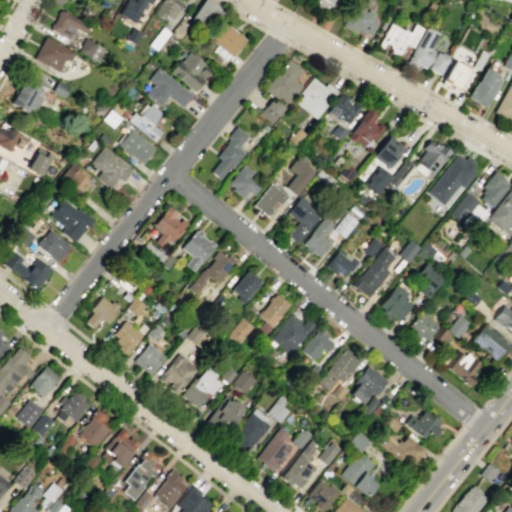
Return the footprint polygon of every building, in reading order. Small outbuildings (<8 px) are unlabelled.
[(133,22),(142,1),(149,4),(150,0),(124,0),(118,16),(133,22)] [(159,0),(154,14),(172,21),(180,0),(159,0)] [(207,30),(219,9),(203,0),(200,0),(189,19),(207,30)] [(332,0),(312,0),(311,4),(327,11),(332,0)] [(369,37),(378,16),(351,5),(343,26),(369,37)] [(69,40),(75,29),(82,33),(87,25),(59,9),(48,28),(69,40)] [(208,39),(230,56),(243,39),(222,22),(208,39)] [(398,55),(404,44),(412,47),(421,28),(412,24),(408,32),(388,23),(377,45),(398,55)] [(437,33),(424,26),(406,61),(437,76),(447,57),(429,48),(437,33)] [(43,35),(72,52),(67,61),(63,58),(55,71),(31,57),(43,35)] [(102,48),(83,38),(76,52),(95,61),(102,48)] [(195,90),(209,67),(183,51),(169,75),(195,90)] [(500,65),(507,53),(511,55),(511,67),(510,71),(500,65)] [(299,85),(292,81),(300,68),(284,58),(265,90),(287,104),(299,85)] [(467,68),(450,61),(441,83),(458,90),(467,68)] [(483,106),(465,97),(472,86),(473,86),(477,79),(484,67),(497,74),(495,77),(498,79),(483,106)] [(146,80),(151,83),(143,94),(158,105),(165,96),(181,107),(191,93),(155,68),(146,80)] [(41,83),(22,75),(10,103),(33,113),(42,93),(37,91),(41,83)] [(292,102),(313,119),(336,91),(325,82),(322,86),(312,78),(292,102)] [(492,111),(507,83),(511,85),(511,117),(510,121),(492,111)] [(345,125),(358,106),(338,93),(325,112),(345,125)] [(258,113),(270,123),(282,107),(273,100),(271,102),(268,100),(258,113)] [(128,123),(153,140),(160,131),(150,125),(159,112),(142,101),(128,123)] [(375,114),(366,108),(347,136),(366,149),(381,127),(371,120),(375,114)] [(0,147),(7,151),(17,133),(8,128),(6,131),(0,127),(0,147)] [(241,152),(236,148),(246,135),(235,127),(213,156),(217,160),(209,172),(220,180),(241,152)] [(140,163),(152,148),(128,129),(116,144),(140,163)] [(387,168),(402,148),(387,136),(371,155),(387,168)] [(411,164),(430,177),(448,151),(429,138),(411,164)] [(50,154),(36,147),(26,169),(40,175),(50,154)] [(94,178),(109,187),(115,177),(122,182),(131,167),(99,148),(89,164),(99,170),(94,178)] [(293,195),(312,172),(294,157),(285,168),(293,174),(283,186),(293,195)] [(409,165),(404,160),(391,176),(397,180),(409,165)] [(90,178),(71,162),(57,178),(77,194),(90,178)] [(246,191),(252,195),(262,183),(240,165),(225,185),(241,198),(246,191)] [(389,179),(380,166),(361,181),(371,194),(389,179)] [(491,208),(508,182),(492,172),(475,197),(491,208)] [(282,193),(266,183),(251,208),(268,218),(282,193)] [(511,186),(510,185),(485,218),(508,235),(511,230),(511,186)] [(448,212),(473,230),(487,211),(462,193),(448,212)] [(285,213),(296,222),(286,235),(296,243),(319,212),(298,196),(285,213)] [(59,232),(73,242),(90,219),(61,198),(48,216),(63,227),(59,232)] [(168,206),(186,222),(164,251),(153,241),(159,234),(151,227),(168,206)] [(331,229),(342,238),(355,221),(343,212),(331,229)] [(329,243),(321,237),(331,225),(321,217),(300,244),(317,258),(329,243)] [(35,246),(57,261),(68,243),(46,229),(35,246)] [(183,264),(191,271),(213,244),(194,229),(179,248),(189,256),(183,264)] [(404,261),(417,247),(408,239),(395,253),(404,261)] [(157,251),(145,243),(141,249),(152,257),(157,251)] [(511,248),(507,244),(502,250),(511,258),(511,248)] [(350,285),(366,297),(387,271),(383,268),(392,257),(380,247),(350,285)] [(215,283),(232,261),(217,249),(186,288),(194,294),(207,277),(215,283)] [(338,249),(323,265),(339,279),(354,262),(338,249)] [(9,253),(1,265),(36,288),(49,268),(34,258),(29,266),(9,253)] [(426,296),(441,276),(424,262),(408,283),(426,296)] [(229,289),(246,269),(259,280),(240,304),(233,298),(236,295),(229,289)] [(393,323),(409,304),(402,297),(406,293),(395,283),(375,306),(393,323)] [(255,315),(262,322),(256,329),(261,334),(287,306),(274,293),(255,315)] [(105,323),(117,308),(101,296),(81,320),(91,328),(99,319),(105,323)] [(511,304),(507,309),(501,305),(491,318),(511,334),(511,304)] [(268,340),(289,355),(309,325),(288,311),(268,340)] [(417,311),(436,326),(424,340),(420,337),(418,339),(411,333),(413,330),(407,325),(417,311)] [(444,328),(454,337),(467,323),(457,314),(444,328)] [(239,343),(250,325),(237,317),(226,336),(239,343)] [(111,334),(119,339),(113,347),(125,355),(140,334),(121,320),(111,334)] [(495,361),(509,344),(482,323),(469,340),(495,361)] [(447,332),(438,326),(431,335),(440,341),(447,332)] [(311,360),(320,348),(325,352),(333,341),(315,328),(298,350),(311,360)] [(163,356),(146,342),(131,361),(149,375),(163,356)] [(0,364),(0,410),(7,402),(3,399),(27,368),(22,364),(28,356),(15,346),(0,364)] [(335,379),(340,383),(358,359),(343,347),(314,382),(325,391),(335,379)] [(466,384),(480,365),(464,352),(462,355),(454,349),(442,366),(466,384)] [(157,379),(167,386),(166,388),(175,395),(194,368),(174,354),(157,379)] [(56,377),(42,366),(27,385),(41,397),(56,377)] [(369,391),(374,395),(385,380),(366,366),(346,393),(360,403),(369,391)] [(218,379),(200,367),(180,397),(198,409),(218,379)] [(242,393),(252,379),(239,370),(229,383),(242,393)] [(73,421),(86,402),(71,391),(65,399),(64,397),(52,414),(61,421),(65,415),(73,421)] [(242,410),(223,395),(205,418),(225,433),(242,410)] [(40,410),(27,398),(12,416),(25,428),(40,410)] [(286,409),(271,401),(265,414),(279,422),(286,409)] [(253,409),(227,437),(243,452),(269,424),(253,409)] [(402,424),(422,438),(427,432),(432,436),(441,422),(422,409),(415,419),(408,414),(402,424)] [(95,410),(75,433),(91,447),(111,425),(95,410)] [(51,421),(41,413),(29,428),(39,436),(51,421)] [(288,447),(280,442),(286,433),(275,426),(254,460),(273,471),(288,447)] [(136,444),(118,429),(97,454),(116,469),(136,444)] [(358,450),(366,439),(354,431),(346,442),(358,450)] [(289,441),(297,448),(305,439),(297,432),(289,441)] [(408,467),(422,450),(403,435),(396,443),(385,434),(378,442),(408,467)] [(304,460),(315,446),(307,440),(279,476),(296,489),(313,467),(304,460)] [(315,457),(324,465),(338,448),(328,440),(315,457)] [(159,463),(144,451),(121,481),(125,484),(120,491),(131,499),(159,463)] [(365,496),(375,483),(363,474),(371,463),(355,451),(337,476),(365,496)] [(21,488),(32,473),(22,465),(10,480),(21,488)] [(0,489),(11,475),(0,467),(0,489)] [(169,471),(150,496),(166,508),(185,484),(169,471)] [(303,495),(322,511),(337,493),(318,478),(303,495)] [(34,511),(35,511),(28,505),(39,491),(28,482),(5,511),(34,511)] [(474,511),(486,498),(469,484),(445,511),(474,511)] [(202,511),(210,502),(190,486),(174,506),(179,509),(177,511),(202,511)] [(362,500),(351,490),(345,496),(357,506),(362,500)] [(40,505),(48,506),(49,502),(54,503),(56,492),(42,491),(40,505)] [(331,510),(333,511),(361,511),(343,495),(331,510)] [(511,511),(511,504),(507,502),(502,511),(511,511)]
